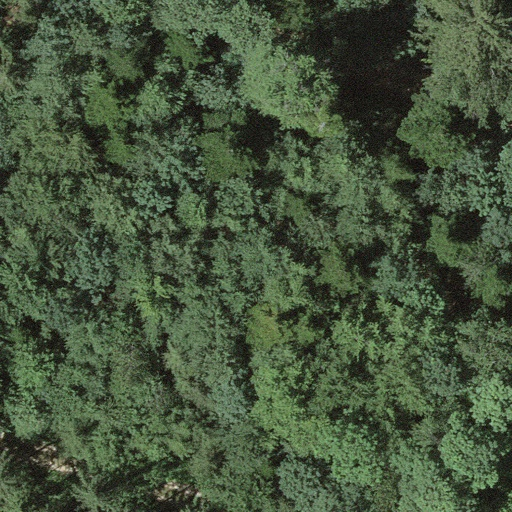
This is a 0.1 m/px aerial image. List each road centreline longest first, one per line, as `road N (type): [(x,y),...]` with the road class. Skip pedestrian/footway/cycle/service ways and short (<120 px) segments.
road 1 (track): [(237,0),(369,74),(511,126)]
road 2 (track): [(0,439),(131,478),(207,511)]
